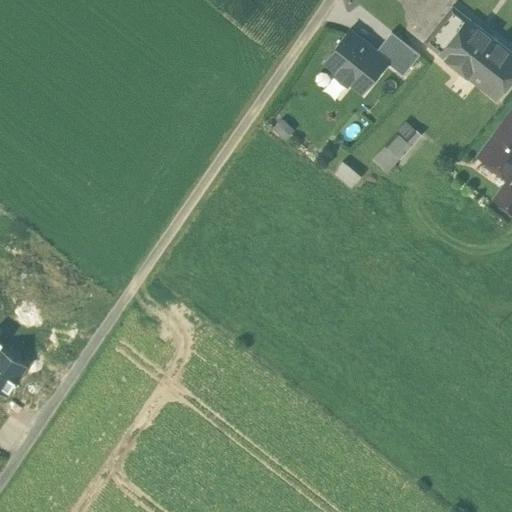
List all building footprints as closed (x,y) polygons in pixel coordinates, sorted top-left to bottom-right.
[(452,5),(424,41),(444,58),(445,57),(473,22),(467,17),(452,5)] [(511,79),(511,51),(473,22),(445,57),(444,58),(496,99),(511,79)] [(375,51),(348,29),(325,60),(338,70),(335,74),(348,84),(350,80),(364,92),(387,62),(388,61),(375,51)] [(392,31),(375,51),(388,61),(387,62),(403,74),(420,54),(392,31)] [(511,118),(500,136),(496,133),(480,155),(510,177),(511,179),(511,178),(511,118)] [(409,123),(397,135),(405,143),(417,130),(409,123)] [(361,176),(342,161),(334,171),(352,187),(361,176)] [(511,178),(511,179),(510,177),(494,198),(511,211),(511,178)] [(0,390),(6,394),(15,381),(13,380),(23,365),(25,366),(26,365),(0,347),(0,390)]
